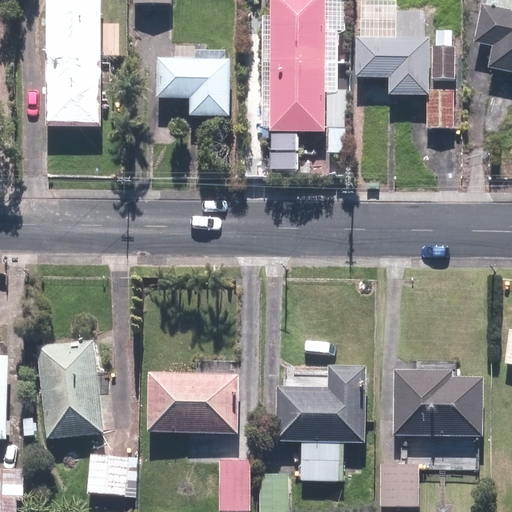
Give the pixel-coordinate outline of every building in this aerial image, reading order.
[(9,0),(0,0),(0,25),(10,26),(9,0)] [(50,0),(50,129),(105,130),(105,0),(50,0)] [(273,0),(274,132),(328,132),(328,0),(273,0)] [(511,0),(491,0),(490,6),(485,5),(477,46),(493,49),(489,69),(511,73),(511,0)] [(436,81),(458,82),(459,48),(455,48),(455,32),(439,32),(439,48),(436,48),(436,81)] [(433,92),(433,40),(359,39),(358,79),(391,80),(390,96),(429,96),(429,128),(455,129),(455,92),(433,92)] [(234,118),(234,61),(229,61),(229,52),(199,52),(199,60),(161,60),(160,99),(193,100),(193,117),(234,118)] [(330,130),(350,130),(350,92),(339,92),(339,95),(330,95),(330,130)] [(299,152),(299,135),(275,135),(275,152),(299,152)] [(345,135),(328,135),(328,158),(345,158),(345,135)] [(273,171),(299,171),(299,154),(273,154),(273,171)] [(97,341),(41,347),(50,442),(107,436),(97,341)] [(0,442),(9,443),(11,356),(0,356),(0,442)] [(330,391),(280,389),(278,440),(304,441),(303,483),(346,484),(348,444),(368,444),(370,368),(331,367),(330,391)] [(411,464),(473,467),(474,437),(483,437),(485,382),(452,381),(452,373),(397,370),(394,435),(412,436),(411,464)] [(242,376),(153,372),(151,432),(240,436),(242,376)] [(142,459),(90,457),(89,495),(141,497),(142,459)] [(252,511),(254,461),(223,460),(220,511),(252,511)] [(421,467),(381,466),(380,505),(420,507),(421,467)] [(0,468),(0,511),(22,511),(24,470),(0,468)] [(293,511),(295,477),(262,475),(259,511),(293,511)]
